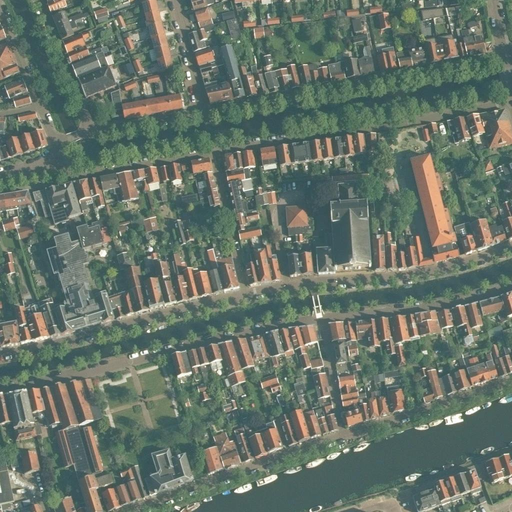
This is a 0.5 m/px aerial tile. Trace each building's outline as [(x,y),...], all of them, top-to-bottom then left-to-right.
[(46,0),(47,2),(46,3),(50,12),(59,8),(65,5),(63,0),(46,0)] [(154,0),(151,0),(140,3),(144,15),(157,11),(154,0)] [(189,0),(192,9),(206,4),(212,2),(211,0),(189,0)] [(470,4),(454,6),(456,13),(472,9),(470,4)] [(207,6),(193,11),(197,22),(210,18),(210,17),(207,6)] [(454,6),(445,7),(445,9),(446,15),(456,13),(454,6)] [(105,7),(92,11),(95,19),(108,15),(105,7)] [(441,7),(430,8),(432,17),(443,15),(441,7)] [(59,8),(50,12),(51,16),(56,28),(80,18),(83,17),(88,15),(86,12),(82,13),(81,11),(66,18),(63,11),(61,12),(59,8)] [(430,8),(420,10),(422,19),(432,17),(430,8)] [(232,10),(221,13),(222,20),(234,17),(232,10)] [(416,10),(408,12),(409,20),(418,19),(416,10)] [(157,11),(144,15),(147,26),(160,22),(157,11)] [(387,13),(377,14),(380,28),(389,26),(387,13)] [(80,18),(56,28),(61,39),(73,34),(70,28),(82,23),(80,18)] [(210,18),(197,22),(199,27),(202,26),(211,23),(212,23),(210,18)] [(235,18),(225,20),(231,39),(240,36),(239,30),(235,18)] [(358,19),(351,20),(353,31),(361,30),(358,19)] [(475,19),(467,22),(468,27),(477,25),(475,19)] [(160,22),(147,26),(150,37),(163,34),(160,22)] [(191,32),(187,33),(192,51),(205,47),(203,39),(206,38),(204,32),(213,29),(211,23),(202,26),(203,28),(191,32)] [(458,43),(454,44),(457,57),(466,55),(460,30),(459,27),(454,28),(458,43)] [(469,28),(460,30),(466,55),(475,53),(471,36),(469,28)] [(80,33),(61,41),(66,52),(85,45),(82,39),(89,36),(87,30),(80,33)] [(365,33),(351,36),(353,42),(366,39),(365,33)] [(451,33),(436,36),(440,60),(443,60),(457,57),(454,44),(451,33)] [(163,34),(150,37),(153,49),(166,45),(163,34)] [(480,35),(471,36),(475,53),(485,51),(485,50),(480,35)] [(436,36),(423,39),(427,63),(439,61),(439,60),(440,60),(436,36)] [(0,44),(0,78),(18,72),(12,57),(7,42),(0,44)] [(85,45),(66,52),(70,63),(100,52),(102,52),(101,51),(99,47),(87,51),(85,45)] [(166,45),(153,49),(155,60),(169,56),(166,45)] [(231,45),(218,48),(218,51),(221,60),(222,64),(227,81),(232,98),(245,96),(240,79),(237,68),(231,45)] [(363,55),(356,59),(357,60),(359,75),(373,72),(370,57),(368,45),(365,46),(363,45),(362,48),(362,49),(362,51),(362,53),(363,55)] [(382,53),(376,55),(380,70),(385,69),(385,70),(396,67),(392,46),(381,48),(382,53)] [(423,46),(407,49),(407,50),(409,56),(410,56),(412,66),(427,63),(424,49),(423,46)] [(210,47),(194,53),(197,64),(206,61),(207,63),(214,60),(212,53),(210,47)] [(407,50),(395,52),(399,68),(412,66),(410,56),(409,56),(407,50)] [(100,52),(70,63),(73,69),(76,78),(106,66),(103,58),(112,54),(111,51),(101,55),(100,52)] [(347,53),(342,54),(343,61),(344,61),(345,67),(346,77),(359,75),(357,60),(356,59),(356,58),(349,60),(347,53)] [(265,66),(262,66),(264,73),(263,73),(269,92),(279,90),(273,71),(272,65),(269,55),(263,56),(262,56),(265,66)] [(169,56),(155,60),(159,72),(172,68),(169,56)] [(257,56),(247,58),(250,71),(251,71),(257,94),(267,92),(262,73),(261,73),(260,68),(261,68),(257,56)] [(210,63),(198,66),(200,73),(211,70),(212,70),(211,67),(216,66),(222,64),(221,60),(213,62),(210,63)] [(338,62),(327,64),(331,81),(344,78),(342,68),(345,67),(344,61),(343,61),(338,62)] [(315,63),(306,65),(311,84),(319,83),(316,68),(315,63)] [(294,64),(284,67),(285,69),(290,88),(300,87),(294,64)] [(106,66),(76,78),(84,97),(115,85),(107,65),(106,66)] [(306,65),(297,67),(302,86),(311,84),(306,65)] [(244,66),(237,68),(240,79),(245,96),(257,94),(251,71),(250,71),(245,72),(244,66)] [(325,66),(316,68),(319,83),(328,81),(325,66)] [(285,69),(273,71),(279,90),(290,88),(285,69)] [(207,77),(201,78),(204,88),(209,103),(220,100),(216,85),(216,84),(215,81),(208,82),(207,77)] [(4,87),(1,89),(5,98),(8,97),(9,98),(22,93),(22,95),(27,94),(26,91),(21,79),(4,86),(4,87)] [(216,84),(216,85),(220,100),(232,98),(227,81),(216,84)] [(118,89),(110,92),(113,110),(121,108),(121,105),(118,89)] [(22,95),(11,98),(15,106),(30,102),(27,93),(27,94),(22,95)] [(179,94),(167,96),(170,109),(182,107),(179,94)] [(167,96),(156,98),(158,112),(170,109),(167,96)] [(156,98),(144,101),(146,114),(158,112),(156,98)] [(144,101),(132,103),(135,116),(146,114),(144,101)] [(132,103),(121,105),(121,108),(123,118),(135,116),(132,103)] [(511,134),(504,108),(477,114),(483,132),(488,147),(511,142),(511,134)] [(34,111),(22,113),(23,119),(36,117),(34,111)] [(477,114),(465,116),(471,136),(483,132),(477,114)] [(451,119),(445,120),(449,134),(451,134),(453,142),(457,141),(469,138),(464,117),(451,119)] [(435,122),(427,123),(429,133),(437,131),(435,122)] [(426,128),(421,129),(423,141),(429,139),(426,128)] [(42,129),(30,133),(35,149),(47,145),(42,129)] [(375,132),(364,134),(365,151),(376,150),(375,133),(375,132)] [(30,133),(18,136),(23,153),(35,149),(30,133)] [(352,136),(351,136),(354,154),(355,154),(365,153),(363,134),(352,136)] [(6,144),(1,146),(4,158),(10,156),(23,153),(18,136),(5,140),(6,144)] [(341,137),(343,156),(344,156),(354,154),(351,136),(341,137)] [(330,139),(333,158),(333,157),(343,156),(341,137),(330,139)] [(320,140),(319,140),(322,159),(333,158),(330,139),(320,140)] [(309,142),(311,161),(312,161),(322,159),(319,140),(309,142)] [(302,143),(298,143),(301,162),(311,161),(309,142),(308,142),(302,143)] [(288,145),(287,145),(290,164),(301,162),(298,143),(294,144),(288,145)] [(277,147),(276,147),(278,162),(279,165),(280,165),(290,164),(287,145),(277,147)] [(273,147),(259,149),(261,161),(262,165),(276,164),(273,147)] [(252,150),(240,152),(245,179),(249,178),(247,167),(254,166),(252,150)] [(232,153),(221,155),(227,182),(240,180),(242,186),(241,186),(242,191),(252,189),(250,178),(249,178),(245,179),(240,152),(232,153)] [(434,154),(409,160),(428,234),(432,248),(433,251),(431,251),(433,262),(459,255),(458,254),(455,241),(456,241),(454,236),(452,226),(434,154)] [(208,158),(190,161),(192,172),(210,169),(208,158)] [(488,160),(480,163),(483,170),(491,168),(488,160)] [(511,160),(500,165),(502,170),(504,174),(509,172),(511,178),(511,160)] [(178,163),(166,165),(169,179),(170,181),(181,179),(178,163)] [(166,165),(159,166),(159,167),(162,181),(169,179),(166,165)] [(155,167),(142,169),(144,178),(145,177),(145,179),(146,184),(147,184),(158,181),(155,167)] [(131,171),(115,174),(121,201),(121,202),(138,199),(133,180),(140,179),(143,190),(148,189),(147,184),(146,184),(145,179),(145,177),(144,178),(142,169),(131,171)] [(197,186),(195,186),(196,188),(204,186),(214,184),(210,170),(201,172),(203,180),(196,181),(197,186)] [(363,173),(331,175),(331,182),(368,179),(367,173),(363,173)] [(115,174),(98,177),(101,191),(108,189),(113,188),(113,189),(114,194),(115,193),(117,202),(121,201),(115,174)] [(98,177),(87,179),(91,196),(94,195),(96,206),(104,205),(101,191),(98,177)] [(87,179),(73,182),(78,198),(81,209),(83,209),(86,208),(85,204),(92,202),(91,196),(87,179)] [(227,182),(230,198),(239,196),(237,187),(241,186),(242,186),(240,180),(227,182)] [(37,191),(32,192),(34,201),(39,199),(44,217),(51,215),(53,224),(68,220),(68,217),(80,213),(70,182),(44,189),(37,191)] [(163,183),(158,184),(161,201),(166,199),(163,183)] [(206,192),(198,194),(199,198),(216,194),(214,184),(204,186),(205,187),(206,192)] [(338,204),(329,204),(330,224),(330,232),(331,246),(331,247),(333,269),(334,269),(336,268),(349,267),(353,266),(367,265),(367,266),(370,266),(367,221),(367,212),(366,202),(356,202),(355,184),(346,185),(342,185),(337,185),(338,204)] [(27,190),(15,192),(17,208),(26,207),(28,213),(30,213),(32,217),(35,216),(32,206),(27,190)] [(273,191),(266,192),(268,204),(269,204),(275,203),(273,191)] [(15,192),(3,194),(5,210),(17,208),(15,192)] [(196,193),(181,196),(182,203),(197,200),(196,193)] [(216,194),(199,198),(200,203),(208,201),(209,206),(218,204),(216,194)] [(255,195),(254,195),(255,205),(263,204),(261,194),(255,195)] [(239,196),(230,198),(234,214),(245,212),(245,215),(257,213),(256,208),(247,210),(247,209),(247,208),(245,200),(240,201),(239,196)] [(506,218),(501,220),(508,238),(511,236),(511,214),(509,206),(508,206),(507,201),(501,203),(506,218)] [(306,205),(285,207),(286,227),(287,227),(288,234),(292,234),(296,234),(300,233),(311,233),(309,205),(306,205)] [(399,205),(392,207),(394,216),(401,215),(399,205)] [(245,212),(234,214),(237,231),(244,229),(243,229),(243,224),(247,223),(246,221),(258,218),(257,213),(245,215),(245,212)] [(154,216),(142,219),(143,224),(145,232),(157,229),(154,216)] [(12,217),(6,219),(9,229),(15,228),(14,225),(12,217)] [(97,220),(96,220),(98,226),(108,223),(106,217),(97,220)] [(142,217),(130,219),(131,226),(143,224),(142,219),(142,217)] [(188,218),(180,220),(183,230),(190,228),(188,218)] [(6,219),(0,220),(2,227),(3,231),(9,229),(6,219)] [(485,219),(468,224),(471,231),(476,249),(492,244),(487,227),(485,219)] [(51,297),(37,302),(49,337),(60,334),(60,335),(62,334),(70,331),(70,332),(72,331),(72,330),(113,318),(112,315),(110,309),(113,308),(109,297),(108,296),(107,297),(106,293),(105,290),(94,293),(95,296),(90,298),(91,301),(89,301),(85,286),(88,285),(82,265),(88,263),(86,254),(85,254),(83,249),(103,243),(99,228),(98,226),(96,220),(91,222),(92,228),(87,229),(86,225),(75,228),(79,240),(70,243),(67,233),(53,238),(55,247),(46,250),(53,275),(57,273),(63,292),(67,291),(69,299),(62,301),(63,302),(53,305),(52,302),(51,297)] [(179,220),(172,221),(179,245),(186,243),(179,220)] [(468,223),(453,228),(456,236),(458,235),(459,239),(463,253),(476,249),(471,231),(468,224),(468,223)] [(31,224),(16,228),(18,238),(34,234),(31,224)] [(495,224),(487,227),(492,244),(505,239),(501,225),(496,227),(495,224)] [(106,226),(99,228),(103,243),(110,241),(106,226)] [(244,229),(237,231),(239,238),(260,234),(259,226),(243,229),(244,229)] [(190,229),(183,231),(185,241),(192,239),(190,229)] [(389,231),(383,232),(384,246),(386,269),(396,268),(394,245),(394,241),(389,241),(389,238),(390,238),(389,231)] [(330,232),(323,233),(324,246),(331,246),(330,232)] [(382,234),(371,235),(373,269),(373,270),(384,269),(382,234)] [(395,245),(394,245),(396,268),(397,268),(406,267),(403,243),(402,237),(398,237),(400,252),(395,252),(395,245)] [(404,243),(403,243),(406,267),(407,267),(417,265),(413,246),(413,242),(412,237),(408,237),(410,247),(405,247),(404,243)] [(269,245),(263,246),(270,280),(280,279),(280,278),(276,258),(275,254),(270,254),(269,245)] [(219,246),(212,248),(215,260),(215,264),(223,290),(225,289),(237,287),(238,287),(238,286),(232,264),(231,256),(222,258),(219,246)] [(262,249),(253,251),(253,252),(259,282),(270,281),(270,280),(263,246),(261,246),(262,249)] [(331,247),(315,248),(317,273),(334,272),(334,271),(334,269),(333,269),(331,247)] [(212,248),(206,250),(212,273),(208,275),(212,292),(223,290),(215,264),(215,260),(212,248)] [(310,250),(298,252),(301,274),(312,273),(310,250)] [(11,251),(2,253),(5,264),(12,262),(13,261),(11,251)] [(116,255),(119,269),(131,266),(127,252),(116,255)] [(244,264),(248,284),(259,282),(253,252),(249,253),(249,257),(250,263),(244,264)] [(298,252),(286,253),(289,276),(301,274),(298,252)] [(176,276),(169,278),(169,281),(175,302),(188,299),(181,266),(180,263),(177,253),(172,254),(174,260),(171,261),(174,274),(175,273),(176,276)] [(142,283),(148,310),(163,306),(163,305),(157,279),(156,279),(153,265),(152,259),(151,255),(142,257),(145,267),(143,268),(144,274),(147,273),(148,275),(151,274),(152,280),(142,283)] [(5,264),(3,264),(5,274),(14,271),(12,262),(5,264)] [(153,265),(156,279),(157,279),(163,305),(175,302),(169,281),(163,283),(162,277),(169,276),(165,262),(153,265)] [(194,281),(195,281),(192,269),(192,268),(185,269),(184,265),(181,266),(188,299),(198,296),(194,281)] [(125,270),(123,270),(128,290),(129,289),(130,293),(129,294),(134,311),(134,313),(148,310),(142,283),(138,266),(125,270)] [(196,268),(192,269),(195,281),(194,281),(198,296),(210,293),(207,278),(205,272),(198,274),(196,268)] [(128,290),(118,293),(125,315),(134,313),(134,311),(129,294),(130,293),(129,289),(128,290)] [(511,299),(510,292),(499,296),(506,317),(511,314),(511,299)] [(118,293),(108,296),(109,297),(113,308),(116,318),(125,315),(118,293)] [(486,299),(484,300),(488,314),(498,311),(500,322),(507,320),(506,317),(499,296),(486,299)] [(484,300),(478,302),(482,315),(488,314),(484,300)] [(28,306),(24,307),(32,341),(33,341),(33,340),(49,337),(37,302),(28,305),(28,306)] [(476,302),(463,305),(471,336),(475,335),(477,335),(477,334),(475,326),(482,324),(476,303),(476,302)] [(450,309),(449,309),(451,319),(453,319),(455,326),(462,325),(464,335),(462,336),(461,338),(463,344),(465,345),(469,344),(470,342),(473,341),(473,340),(478,339),(478,338),(477,335),(475,335),(471,336),(463,305),(459,306),(450,308),(450,309)] [(24,306),(14,309),(16,321),(20,343),(32,341),(24,307),(24,306)] [(449,309),(437,311),(441,327),(453,325),(451,319),(449,309)] [(434,311),(413,314),(418,336),(440,332),(436,320),(434,311)] [(413,314),(404,316),(409,338),(409,337),(418,336),(413,314)] [(404,316),(389,318),(394,343),(410,340),(409,337),(409,338),(404,316)] [(387,318),(375,319),(379,341),(384,341),(386,355),(389,354),(395,353),(394,346),(392,337),(390,337),(387,318)] [(354,321),(352,321),(353,330),(355,329),(356,339),(367,338),(368,346),(379,346),(378,341),(379,341),(375,319),(365,320),(354,321)] [(4,320),(0,320),(0,346),(0,347),(20,343),(16,321),(4,323),(4,320)] [(352,321),(342,322),(345,338),(349,355),(351,354),(357,354),(355,340),(353,330),(352,321)] [(340,322),(327,323),(330,341),(334,340),(345,338),(342,322),(340,322)] [(313,325),(299,327),(303,344),(317,341),(313,325)] [(299,327),(288,328),(294,349),(299,347),(301,354),(298,355),(302,368),(309,366),(303,344),(299,327)] [(509,327),(501,330),(503,336),(511,333),(509,327)] [(286,328),(277,330),(284,353),(285,355),(293,352),(292,349),(286,328)] [(277,330),(263,334),(270,356),(272,365),(277,364),(275,355),(284,353),(277,330)] [(254,336),(244,338),(252,360),(261,358),(268,356),(270,356),(263,334),(262,334),(254,336)] [(231,341),(230,341),(240,369),(241,369),(252,365),(253,365),(252,360),(244,338),(244,337),(231,341)] [(334,343),(332,344),(335,362),(335,363),(346,361),(349,360),(348,355),(349,355),(345,338),(334,340),(334,343)] [(504,338),(500,340),(505,355),(500,356),(507,373),(511,371),(511,364),(509,355),(504,338)] [(230,341),(216,344),(224,366),(230,386),(233,393),(237,391),(236,386),(234,385),(245,381),(243,377),(241,369),(240,369),(230,341)] [(494,343),(490,345),(491,349),(490,349),(499,376),(506,374),(507,373),(500,356),(498,357),(494,343)] [(216,344),(204,347),(209,363),(210,362),(212,370),(224,366),(216,344)] [(401,344),(394,346),(395,353),(397,366),(404,364),(401,344)] [(204,347),(194,349),(199,367),(200,368),(203,381),(207,380),(203,364),(209,363),(204,347)] [(194,349),(187,351),(191,367),(193,373),(197,372),(196,369),(200,368),(199,367),(194,349)] [(468,349),(460,351),(461,355),(462,357),(465,356),(469,354),(468,349)] [(484,362),(482,362),(488,379),(496,376),(488,350),(483,351),(485,354),(487,361),(484,362)] [(185,351),(170,355),(176,377),(190,372),(185,351)] [(474,353),(471,354),(472,357),(481,382),(488,379),(482,362),(478,364),(476,356),(475,356),(474,353)] [(461,355),(457,357),(460,368),(465,366),(463,360),(462,357),(461,355)] [(314,359),(308,360),(310,368),(316,367),(323,365),(321,357),(314,359)] [(470,367),(465,368),(471,385),(481,382),(472,357),(467,359),(470,367)] [(359,362),(350,364),(351,369),(351,370),(360,369),(359,362)] [(316,367),(310,368),(311,375),(313,384),(326,381),(324,372),(317,374),(316,367)] [(421,395),(418,396),(420,403),(423,401),(424,402),(425,402),(426,402),(429,401),(430,400),(441,396),(437,378),(434,369),(425,371),(425,367),(418,369),(420,377),(426,375),(429,386),(421,389),(422,393),(420,393),(421,395)] [(398,369),(382,371),(382,372),(383,373),(383,377),(399,375),(398,369)] [(463,369),(451,373),(456,390),(469,386),(463,369)] [(275,373),(267,375),(270,384),(278,382),(275,373)] [(383,373),(372,375),(373,379),(373,382),(384,380),(383,377),(383,373)] [(439,377),(437,378),(441,396),(446,394),(456,390),(451,373),(444,375),(441,376),(441,377),(439,377)] [(342,376),(337,377),(339,391),(341,399),(356,396),(357,399),(365,398),(364,392),(361,392),(357,393),(356,389),(355,389),(355,386),(353,374),(352,374),(347,375),(342,376)] [(267,375),(259,378),(261,387),(269,385),(270,384),(267,375)] [(296,382),(293,383),(293,384),(303,381),(301,376),(294,378),(296,382)] [(79,380),(76,381),(87,422),(89,421),(101,418),(102,417),(101,414),(89,378),(79,380)] [(64,384),(62,384),(87,477),(92,475),(93,475),(93,473),(103,470),(89,421),(87,422),(76,381),(64,384)] [(326,381),(313,384),(316,398),(318,405),(319,405),(322,404),(321,397),(329,395),(326,381)] [(270,384),(269,385),(272,392),(280,389),(278,382),(270,384)] [(303,382),(293,385),(296,395),(300,394),(306,393),(303,382)] [(204,383),(196,386),(198,392),(206,390),(204,383)] [(62,384),(49,387),(67,446),(73,465),(77,480),(87,477),(62,384)] [(401,384),(386,386),(386,391),(389,412),(404,408),(401,389),(401,384)] [(49,387),(38,389),(44,410),(48,427),(56,425),(58,431),(54,432),(64,468),(73,465),(67,446),(49,387)] [(38,389),(26,391),(26,392),(31,413),(44,410),(38,389)] [(379,390),(374,391),(378,416),(388,413),(385,395),(380,396),(379,390)] [(365,398),(368,419),(378,416),(374,391),(370,391),(371,397),(365,398)] [(26,392),(5,395),(11,423),(13,430),(13,429),(15,440),(36,435),(34,425),(31,413),(26,392)] [(281,394),(276,396),(279,406),(284,404),(281,394)] [(5,395),(0,396),(0,425),(11,423),(5,395)] [(356,396),(341,399),(342,405),(352,403),(353,410),(358,408),(357,399),(356,396)] [(365,398),(357,399),(358,408),(362,420),(368,419),(365,398)] [(294,399),(287,401),(290,408),(297,406),(294,399)] [(228,402),(222,404),(224,411),(236,408),(233,400),(228,401),(228,402)] [(322,404),(319,405),(319,406),(321,405),(321,407),(329,431),(337,429),(333,413),(328,415),(326,408),(331,406),(331,402),(323,404),(322,404)] [(321,407),(314,409),(315,411),(321,433),(329,431),(321,407)] [(353,410),(343,413),(346,426),(362,421),(362,420),(358,408),(353,410)] [(289,413),(288,414),(297,442),(309,438),(303,419),(301,413),(300,409),(289,413)] [(307,411),(301,413),(303,419),(309,438),(320,434),(314,415),(312,410),(307,411)] [(285,414),(278,417),(288,445),(297,442),(288,414),(288,413),(285,414)] [(246,416),(241,418),(248,437),(247,437),(254,457),(267,453),(259,429),(251,432),(248,422),(247,422),(246,416)] [(265,427),(259,429),(267,453),(282,447),(275,428),(272,420),(264,423),(265,427)] [(242,427),(233,430),(235,435),(243,460),(252,457),(244,432),(242,427)] [(225,431),(212,435),(215,446),(224,468),(240,462),(235,449),(232,440),(229,441),(225,431)] [(215,446),(200,451),(207,474),(223,468),(224,468),(215,446)] [(9,456),(8,456),(11,467),(18,466),(16,455),(19,454),(20,454),(19,449),(8,451),(9,456)] [(149,476),(143,478),(149,494),(154,493),(172,487),(192,479),(191,479),(184,455),(185,455),(185,453),(170,458),(168,449),(159,452),(151,454),(157,473),(149,476)] [(20,454),(19,454),(23,474),(39,470),(35,450),(20,454)] [(511,467),(507,453),(484,462),(490,482),(511,474),(511,467)] [(5,462),(0,462),(0,503),(13,501),(5,462)] [(137,464),(130,467),(131,468),(141,498),(147,495),(142,479),(137,464)] [(124,484),(114,487),(121,505),(140,498),(129,467),(119,471),(121,476),(124,475),(126,480),(124,484)] [(473,469),(463,473),(466,482),(470,491),(469,491),(470,494),(481,490),(477,478),(474,469),(473,469)] [(463,473),(453,476),(456,484),(459,494),(460,494),(469,491),(470,491),(466,482),(463,473)] [(110,474),(95,479),(98,488),(113,482),(110,474)] [(92,475),(77,481),(84,501),(86,511),(101,511),(95,489),(98,488),(95,479),(93,475),(92,475)] [(453,476),(443,480),(446,489),(450,501),(451,501),(461,497),(460,494),(459,494),(456,484),(453,476)] [(435,482),(432,483),(434,488),(440,505),(440,504),(450,501),(446,489),(443,480),(435,482)] [(114,487),(101,492),(107,510),(120,506),(114,487)] [(434,488),(411,496),(416,511),(419,511),(421,511),(437,506),(440,505),(440,504),(440,505),(434,488)] [(75,511),(70,496),(51,503),(54,511),(75,511)] [(79,508),(76,509),(77,511),(86,511),(84,501),(77,503),(79,508)]
